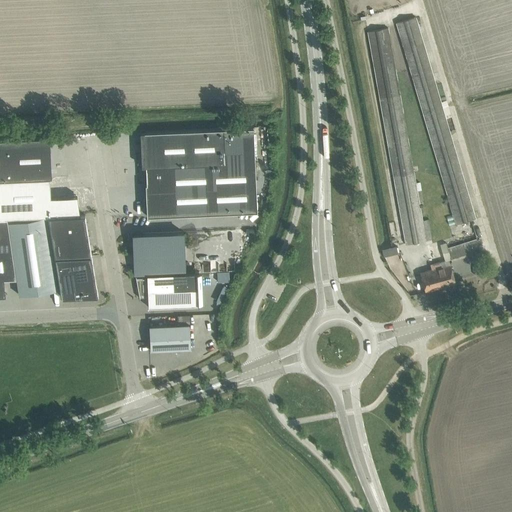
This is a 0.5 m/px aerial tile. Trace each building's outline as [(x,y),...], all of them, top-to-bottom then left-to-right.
[(416,17),(396,22),(455,225),(475,219),(416,17)] [(368,31),(406,244),(426,240),(388,28),(368,31)] [(146,184),(145,184),(147,216),(257,211),(253,127),(143,131),(145,166),(146,166),(146,184)] [(49,177),(49,168),(51,168),(50,137),(8,138),(9,179),(49,177)] [(0,138),(0,179),(9,179),(8,138),(0,138)] [(0,179),(0,216),(85,214),(82,192),(65,192),(63,184),(54,184),(54,179),(0,179)] [(85,214),(47,216),(54,256),(92,254),(85,214)] [(9,221),(19,295),(57,289),(46,216),(9,221)] [(0,295),(4,296),(3,279),(16,278),(7,218),(0,217),(0,295)] [(183,232),(133,234),(135,274),(185,272),(183,232)] [(477,239),(447,247),(450,259),(451,261),(481,252),(477,239)] [(92,254),(54,256),(60,296),(98,295),(92,254)] [(449,260),(432,264),(431,265),(432,269),(420,272),(425,292),(456,283),(450,264),(449,260)] [(137,277),(136,276),(140,298),(140,297),(148,297),(148,307),(199,305),(197,273),(147,275),(147,277),(137,277)] [(189,324),(149,326),(150,350),(190,348),(189,324)]
